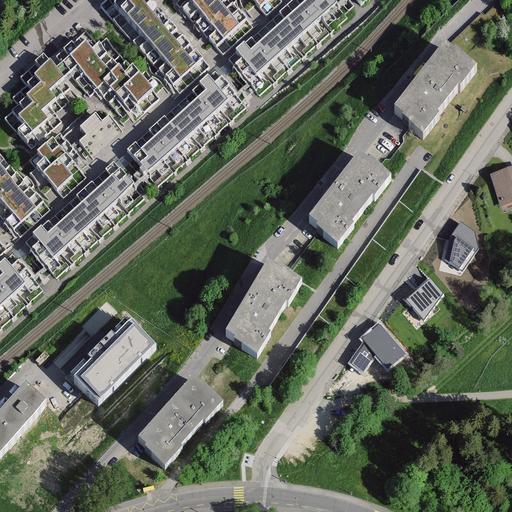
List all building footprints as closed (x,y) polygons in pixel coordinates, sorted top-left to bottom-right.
[(120,16),(181,81),(203,61),(195,53),(189,58),(136,0),(120,16)] [(219,48),(240,27),(214,0),(184,0),(216,34),(211,40),(219,48)] [(339,6),(333,0),(314,0),(253,55),(245,47),(236,55),(257,79),(339,6)] [(251,0),(261,10),(273,0),(251,0)] [(86,45),(69,60),(96,90),(113,75),(86,45)] [(481,72),(450,49),(398,115),(427,139),(481,72)] [(66,82),(48,62),(32,75),(38,82),(23,94),(29,101),(14,114),(33,137),(49,124),(42,116),(57,104),(50,95),(66,82)] [(113,75),(96,90),(123,120),(153,92),(132,69),(125,75),(120,69),(113,75)] [(235,99),(221,83),(215,89),(208,81),(200,89),(207,96),(132,162),(145,177),(235,99)] [(60,136),(31,163),(58,193),(88,166),(60,136)] [(393,180),(362,158),(310,223),(339,248),(393,180)] [(511,169),(490,177),(501,209),(511,205),(511,169)] [(0,170),(0,202),(13,217),(6,224),(13,232),(36,212),(0,170)] [(422,171),(270,387),(284,397),(438,183),(422,171)] [(135,191),(121,176),(49,240),(41,232),(32,240),(53,264),(135,191)] [(0,310),(34,280),(21,265),(15,270),(8,262),(0,269),(0,271),(6,278),(0,283),(0,310)] [(304,287),(271,268),(227,339),(259,360),(304,287)] [(119,315),(60,376),(91,405),(150,345),(119,315)] [(227,409),(197,384),(142,447),(170,473),(227,409)] [(28,392),(0,422),(0,434),(14,447),(50,409),(28,392)] [(0,434),(0,463),(14,447),(0,434)]
